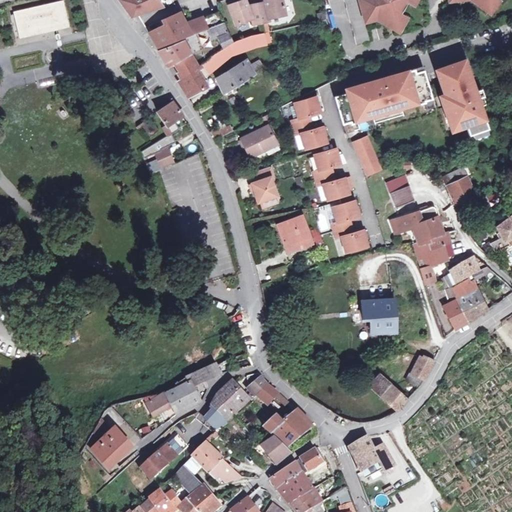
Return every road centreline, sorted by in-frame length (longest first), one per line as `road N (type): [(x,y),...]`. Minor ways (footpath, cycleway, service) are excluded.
road 1 (residential): [(334,434),(263,361),(245,263),(204,138),(125,32)]
road 2 (residential): [(334,434),(398,419),(449,349),(511,305)]
road 3 (residential): [(223,511),(334,434)]
road 4 (unknown): [(511,287),(426,192)]
